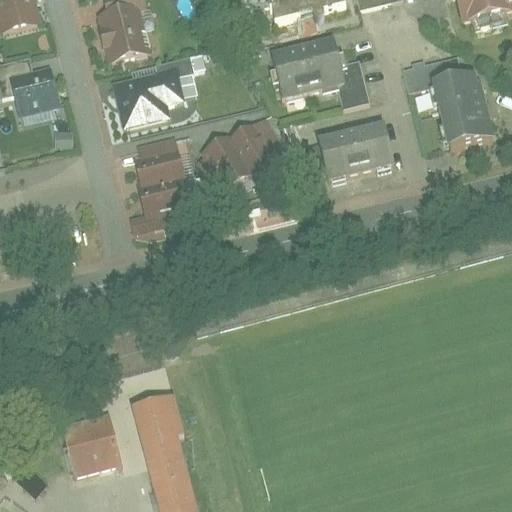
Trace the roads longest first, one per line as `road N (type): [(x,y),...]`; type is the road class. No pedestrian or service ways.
road 1 (tertiary): [(413,212),(127,276)]
road 2 (residential): [(127,276),(58,0)]
road 3 (residential): [(413,212),(382,68),(391,42),(422,35)]
road 4 (tertiary): [(127,276),(0,306)]
